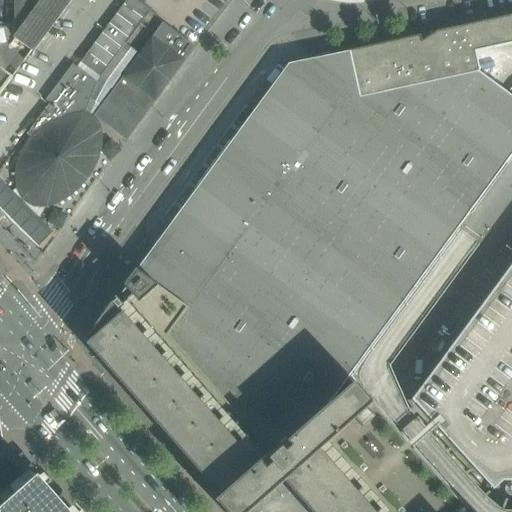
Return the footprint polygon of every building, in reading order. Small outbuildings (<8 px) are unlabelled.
[(0,0),(0,95),(12,80),(1,73),(0,71),(0,0)] [(33,52),(71,0),(17,0),(33,11),(14,38),(33,52)] [(149,10),(135,0),(127,0),(80,63),(99,78),(121,49),(149,10)] [(346,380),(457,230),(511,156),(511,16),(435,33),(421,42),(420,36),(349,52),(349,53),(359,98),(339,102),(300,156),(290,149),(227,235),(237,242),(198,295),(185,285),(175,299),(136,270),(135,271),(124,287),(124,288),(116,298),(116,299),(115,299),(95,326),(96,326),(84,341),(87,344),(87,345),(109,370),(221,497),(215,502),(224,511),(250,511),(260,504),(285,482),(301,501),(311,511),(467,511),(468,511),(394,430),(374,407),(346,380)] [(193,47),(163,25),(113,93),(143,115),(193,47)] [(107,84),(130,55),(121,49),(99,78),(107,84)] [(359,98),(349,53),(287,67),(136,270),(175,299),(185,285),(198,295),(237,242),(227,235),(290,149),(300,156),(339,102),(359,98)] [(0,180),(0,209),(38,247),(52,233),(39,219),(48,204),(52,203),(60,199),(68,195),(76,190),(82,183),(85,179),(87,176),(92,168),(95,161),(98,153),(99,145),(98,137),(97,129),(94,121),(91,120),(83,115),(96,83),(76,68),(72,66),(45,101),(49,105),(26,135),(32,140),(30,142),(24,153),(19,164),(17,176),(18,188),(12,192),(0,180)] [(511,266),(500,283),(499,282),(498,284),(497,286),(483,306),(482,305),(480,309),(466,329),(465,329),(463,332),(448,352),(446,355),(446,356),(431,375),(428,378),(429,379),(414,398),(411,401),(493,491),(503,482),(511,482),(511,266)] [(67,511),(37,477),(0,510),(0,511),(67,511)]
